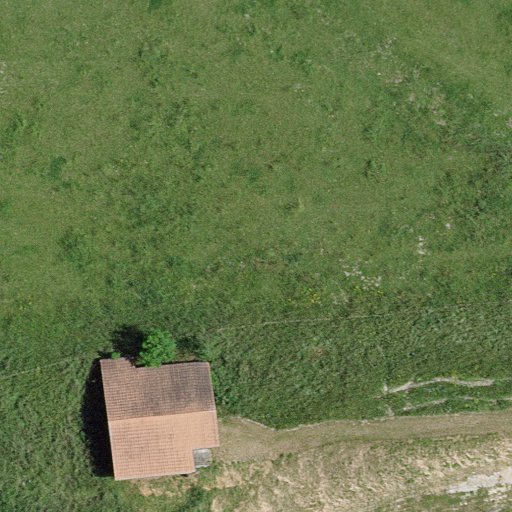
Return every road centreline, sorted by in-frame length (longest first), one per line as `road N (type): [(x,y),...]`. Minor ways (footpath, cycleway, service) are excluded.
road 1 (track): [(511,421),(237,445)]
road 2 (track): [(511,156),(298,0)]
